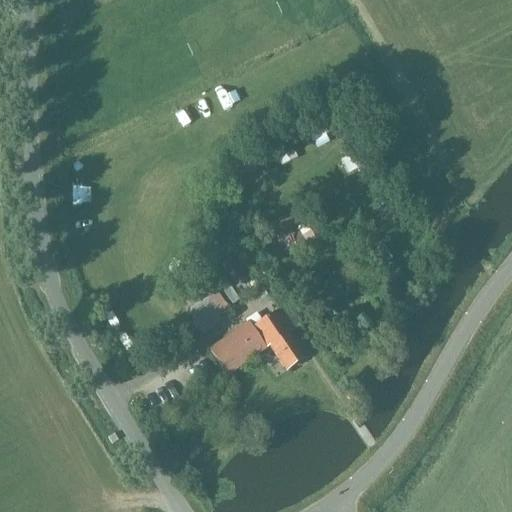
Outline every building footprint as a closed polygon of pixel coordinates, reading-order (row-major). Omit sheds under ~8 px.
[(241,221),(230,214),(207,254),(218,261),(241,221)] [(324,234),(314,217),(297,227),(307,244),(324,234)] [(390,258),(381,244),(371,251),(380,264),(390,258)] [(319,278),(327,272),(323,266),(315,271),(319,278)] [(364,289),(372,290),(374,276),(366,275),(364,289)] [(223,305),(204,276),(175,295),(193,324),(223,305)] [(256,314),(246,321),(247,323),(209,350),(227,376),(265,349),(267,352),(270,350),(287,375),(304,364),(286,339),(290,336),(275,315),(262,324),(256,314)]
